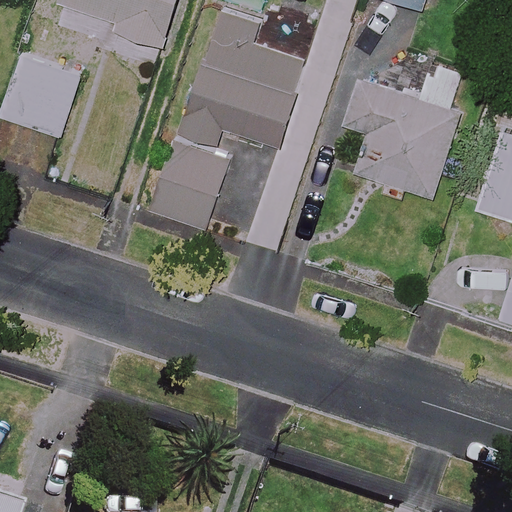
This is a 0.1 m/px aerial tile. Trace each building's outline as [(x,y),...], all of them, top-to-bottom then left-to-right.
[(184,0),(66,0),(67,0),(119,18),(116,25),(170,44),(184,0)] [(434,0),(403,0),(432,8),(434,0)] [(314,37),(223,9),(185,128),(224,140),(228,127),(280,143),(314,37)] [(471,69),(362,42),(342,121),(371,128),(359,173),(440,193),(471,69)] [(86,77),(25,55),(5,113),(66,135),(86,77)] [(511,214),(511,131),(504,129),(479,204),(511,214)] [(266,169),(174,139),(153,206),(244,236),(266,169)] [(0,511),(16,511),(20,502),(0,496),(0,511)]
